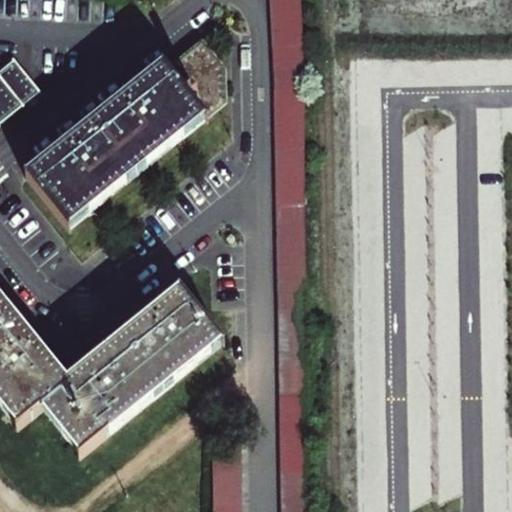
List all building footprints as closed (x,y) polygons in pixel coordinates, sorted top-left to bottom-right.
[(271,4),(272,19),(302,17),(301,2),(271,4)] [(272,19),(272,33),(302,31),(302,17),(272,19)] [(272,33),(273,48),(303,47),(302,31),(272,33)] [(224,71),(223,69),(217,60),(203,43),(167,71),(206,120),(225,105),(224,71)] [(273,48),(273,63),(304,62),(303,47),(273,48)] [(40,96),(42,94),(14,59),(12,60),(13,61),(0,71),(0,125),(22,108),(23,110),(25,108),(24,106),(33,99),(39,94),(40,96)] [(273,63),(274,77),(304,77),(304,62),(273,63)] [(124,102),(118,106),(120,109),(74,146),(72,143),(66,148),(61,152),(63,155),(30,182),(28,179),(26,180),(70,234),(71,233),(69,230),(204,121),(207,124),(208,123),(206,120),(167,71),(165,68),(163,70),(165,73),(133,99),(130,96),(124,102)] [(274,77),(274,92),(305,92),(304,77),(274,77)] [(274,92),(275,106),(305,106),(305,92),(274,92)] [(275,106),(275,121),(305,121),(305,106),(275,106)] [(275,121),(276,136),(305,135),(305,121),(275,121)] [(276,136),(276,150),(305,150),(305,135),(276,136)] [(276,150),(276,165),(305,165),(305,150),(276,150)] [(305,165),(276,165),(276,179),(306,179),(305,165)] [(276,179),(277,194),(306,194),(306,179),(276,179)] [(277,194),(277,209),(306,209),(306,194),(277,194)] [(277,209),(277,223),(306,223),(306,209),(277,209)] [(277,223),(277,238),(306,238),(306,223),(277,223)] [(277,238),(278,253),(307,253),(306,238),(277,238)] [(278,253),(278,267),(307,267),(307,253),(278,253)] [(278,267),(278,281),(307,281),(307,267),(278,267)] [(278,281),(279,296),(307,296),(307,281),(278,281)] [(149,325),(104,361),(101,364),(86,377),(68,390),(44,411),(82,458),(79,461),(80,462),(222,346),(224,349),(225,347),(181,293),(180,294),(183,297),(160,316),(157,313),(152,317),(149,319),(146,322),(149,325)] [(279,305),(279,311),(308,311),(307,296),(279,296),(279,305)] [(0,406),(18,428),(16,431),(17,432),(44,411),(68,390),(40,354),(43,351),(38,345),(35,340),(31,344),(0,304),(0,406)] [(279,311),(279,326),(308,326),(308,311),(279,311)] [(279,326),(279,340),(308,340),(308,326),(279,326)] [(279,340),(280,354),(308,354),(308,340),(279,340)] [(308,354),(280,354),(280,369),(308,369),(308,354)] [(280,369),(280,383),(309,383),(308,369),(280,369)] [(280,383),(280,398),(309,398),(309,383),(280,383)] [(280,398),(280,413),(309,413),(309,398),(280,398)] [(309,413),(280,413),(281,427),(309,427),(309,413)] [(281,427),(281,442),(309,442),(309,427),(281,427)] [(281,442),(281,456),(309,456),(309,442),(281,442)] [(240,511),(240,445),(211,445),(211,511),(240,511)] [(281,456),(281,471),(310,471),(309,456),(281,456)] [(281,471),(282,485),(310,485),(310,471),(281,471)] [(282,485),(282,500),(310,500),(310,485),(282,485)] [(310,511),(310,500),(282,500),(282,511),(310,511)]
